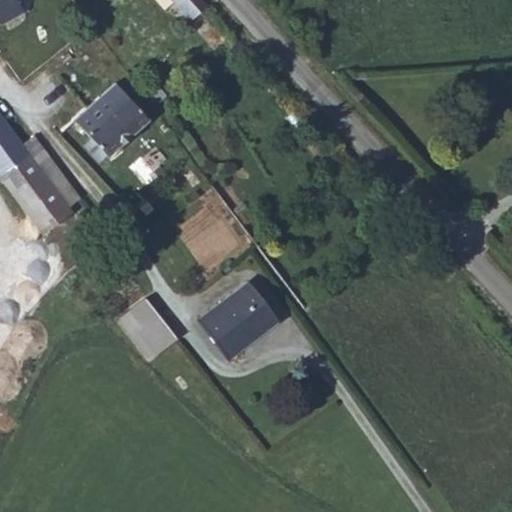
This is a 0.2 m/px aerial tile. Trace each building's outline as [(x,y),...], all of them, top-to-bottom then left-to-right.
[(0,0),(0,23),(22,12),(15,0),(0,0)] [(201,0),(179,0),(175,4),(188,19),(205,4),(201,0)] [(148,119),(114,82),(73,119),(107,156),(148,119)] [(0,177),(42,233),(72,211),(67,205),(79,197),(33,135),(21,144),(0,115),(0,177)] [(113,217),(92,192),(78,203),(99,229),(113,217)] [(95,257),(108,275),(122,265),(110,247),(95,257)] [(247,280),(196,319),(226,359),(278,320),(247,280)] [(144,297),(117,319),(148,359),(176,337),(144,297)]
